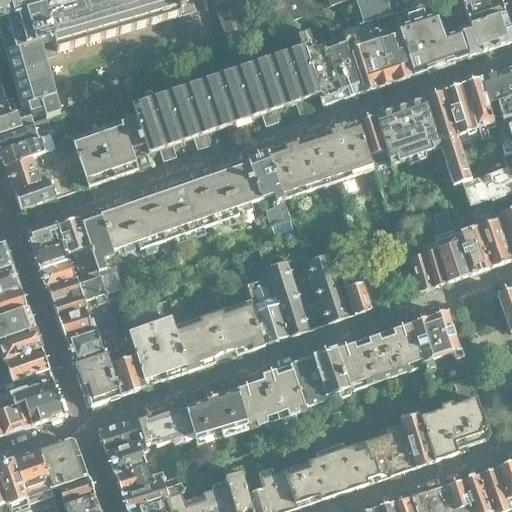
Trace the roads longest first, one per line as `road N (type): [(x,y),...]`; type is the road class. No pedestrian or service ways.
road 1 (residential): [(8,225),(511,56)]
road 2 (residential): [(511,280),(80,421)]
road 3 (residential): [(80,421),(8,225)]
road 4 (residential): [(328,511),(511,450)]
